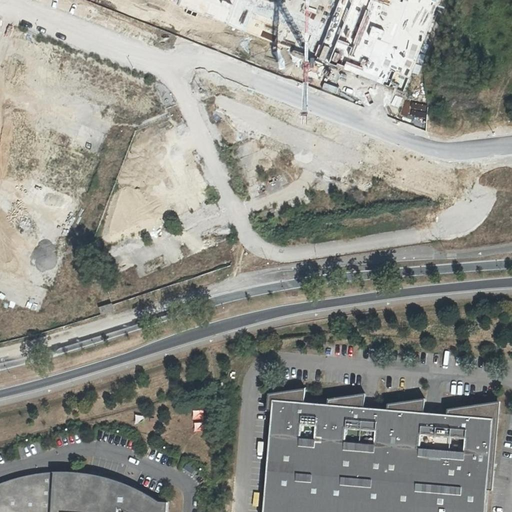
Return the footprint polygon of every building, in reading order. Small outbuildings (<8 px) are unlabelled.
[(238,0),(164,0),(230,24),(238,0)] [(437,0),(338,0),(317,60),(404,92),(437,0)] [(286,51),(305,57),(320,8),(305,4),(304,8),(285,3),(267,62),(281,66),(286,51)] [(17,37),(5,70),(150,120),(162,87),(17,37)] [(281,75),(288,77),(292,61),(285,59),(281,75)] [(185,85),(172,91),(176,101),(189,95),(185,85)] [(276,104),(279,92),(273,90),(269,103),(276,104)] [(0,168),(80,198),(96,155),(8,122),(0,144),(0,168)] [(384,148),(389,135),(383,133),(378,146),(384,148)] [(0,219),(0,268),(47,285),(62,242),(0,219)] [(100,314),(113,311),(111,303),(98,307),(100,314)] [(305,391),(269,396),(268,407),(273,407),(274,400),(304,403),(305,391)] [(365,397),(328,401),(327,404),(363,408),(365,397)] [(304,403),(274,400),(263,511),(485,511),(494,419),(447,415),(423,413),(387,410),(363,408),(304,403)] [(424,402),(388,406),(387,410),(423,413),(424,402)] [(490,511),(500,405),(447,412),(447,415),(494,419),(485,511),(490,511)] [(0,511),(167,511),(168,503),(159,503),(159,508),(150,502),(136,494),(131,491),(117,485),(112,483),(98,479),(90,478),(84,477),(72,475),(59,475),(49,475),(39,476),(25,478),(15,480),(3,484),(0,485),(0,511)]
